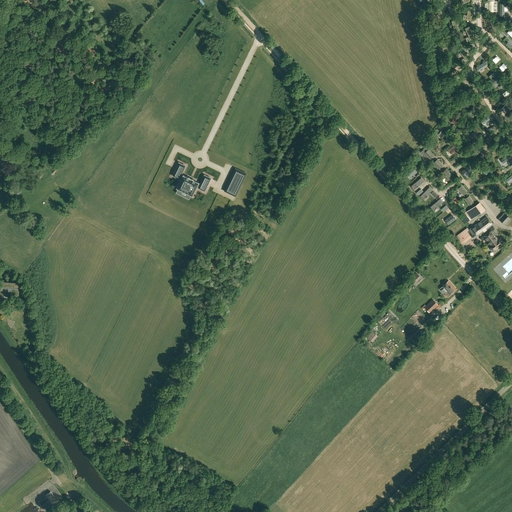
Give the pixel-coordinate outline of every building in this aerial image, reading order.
[(484,1),(484,12),(497,12),(497,1),(494,1),(494,0),(487,0),(488,1),(484,1)] [(455,19),(451,20),(454,33),(459,31),(455,19)] [(469,26),(464,28),(469,40),(474,38),(469,26)] [(462,47),(458,51),(466,60),(470,57),(462,47)] [(503,53),(495,60),(499,64),(506,57),(503,53)] [(440,64),(437,68),(445,78),(449,75),(440,64)] [(498,75),(489,83),(492,86),(501,79),(498,75)] [(449,103),(457,98),(453,92),(445,97),(449,103)] [(461,101),(456,105),(458,107),(459,106),(462,110),(465,107),(461,101)] [(508,102),(501,109),(504,111),(507,107),(509,109),(511,106),(511,105),(510,104),(508,102)] [(474,109),(471,112),(474,115),(477,112),(479,114),(483,111),(482,110),(478,105),(474,109)] [(454,124),(458,122),(454,113),(450,116),(452,121),(451,122),(452,124),(454,123),(454,124)] [(442,136),(446,129),(441,126),(437,133),(442,136)] [(473,141),(477,137),(473,132),(469,136),(473,141)] [(480,152),(484,146),(478,142),(474,148),(480,152)] [(454,144),(447,150),(449,152),(450,151),(452,155),(458,150),(454,144)] [(425,148),(421,152),(423,154),(424,153),(430,159),(434,155),(429,149),(427,150),(425,148)] [(439,169),(443,165),(438,159),(433,163),(439,169)] [(179,163),(173,176),(179,179),(179,178),(181,179),(177,187),(177,188),(178,188),(191,195),(192,195),(193,195),(197,187),(198,187),(198,188),(205,191),(211,178),(204,175),(200,184),(198,183),(198,182),(193,180),(189,177),(189,178),(184,175),(183,175),(183,176),(181,175),(185,166),(179,163)] [(491,174),(495,170),(491,164),(486,168),(491,174)] [(412,166),(406,172),(410,177),(416,171),(412,166)] [(472,171),(468,166),(462,171),(466,176),(472,171)] [(235,168),(224,191),(235,196),(246,174),(235,168)] [(446,168),(442,172),(448,178),(452,175),(446,168)] [(421,177),(411,186),(414,189),(424,181),(421,177)] [(463,195),(468,192),(462,185),(458,189),(463,195)] [(429,186),(420,195),(423,199),(432,189),(429,186)] [(464,199),(469,206),(474,203),(469,196),(464,199)] [(440,198),(430,206),(433,210),(443,202),(440,198)] [(468,222),(485,210),(480,202),(462,215),(468,222)] [(505,225),(511,219),(504,212),(498,218),(505,225)] [(451,215),(444,220),(448,225),(455,220),(451,215)] [(474,239),(493,225),(487,217),(469,229),(467,227),(455,237),(461,245),(472,237),(468,232),(469,230),(472,234),(471,235),(474,239)] [(494,251),(502,244),(498,239),(497,239),(491,231),(484,237),(490,245),(489,246),(491,250),(493,249),(494,251)] [(410,279),(415,284),(421,277),(416,273),(410,279)] [(20,282),(0,280),(0,290),(1,294),(12,297),(15,299),(19,299),(20,282)] [(457,289),(448,280),(440,288),(441,289),(441,290),(444,293),(448,297),(457,289)] [(424,305),(421,308),(422,309),(425,307),(430,313),(438,305),(433,299),(426,306),(424,305)] [(55,497),(50,491),(46,495),(50,501),(55,497)]
